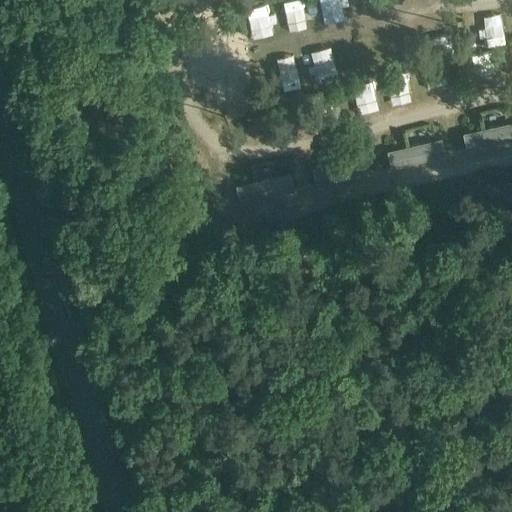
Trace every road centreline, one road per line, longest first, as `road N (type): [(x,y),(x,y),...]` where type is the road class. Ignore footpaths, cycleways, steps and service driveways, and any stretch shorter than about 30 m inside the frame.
road 1 (primary): [(130,511),(0,68)]
road 2 (primary): [(0,155),(107,511)]
road 3 (track): [(182,68),(484,7)]
